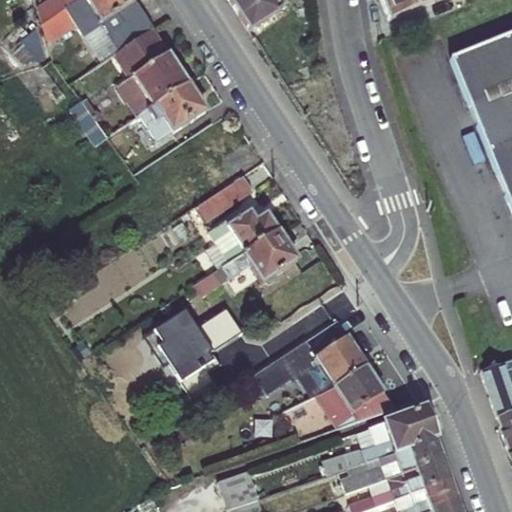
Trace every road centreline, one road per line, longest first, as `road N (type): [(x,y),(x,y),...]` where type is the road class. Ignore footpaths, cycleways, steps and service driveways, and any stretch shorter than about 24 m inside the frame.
road 1 (tertiary): [(196,0),(373,270)]
road 2 (residential): [(373,270),(406,231),(343,0)]
road 3 (tertiary): [(373,270),(453,396),(497,511)]
